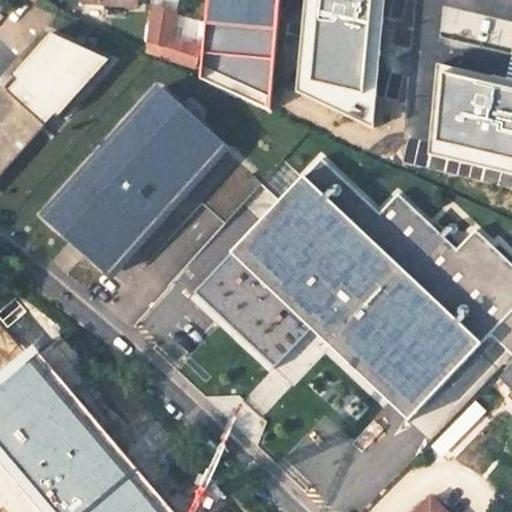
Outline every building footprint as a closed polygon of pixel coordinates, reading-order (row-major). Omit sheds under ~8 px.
[(278,0),(205,0),(200,77),(269,110),(278,0)] [(384,0),(304,0),(296,92),(373,130),(384,0)] [(175,41),(180,13),(153,7),(147,50),(198,68),(200,50),(175,41)] [(111,59),(51,32),(13,75),(19,80),(9,90),(5,87),(0,92),(0,174),(46,123),(48,124),(57,114),(59,117),(111,59)] [(511,82),(436,65),(428,155),(511,174),(511,82)] [(109,269),(222,143),(159,87),(46,212),(109,269)] [(399,195),(381,214),(323,159),(306,176),(290,160),(265,186),(282,202),(195,293),(275,369),(312,330),(409,422),(492,336),(511,314),(511,265),(477,232),(458,251),(399,195)] [(511,314),(492,336),(511,355),(511,314)] [(0,459),(45,511),(174,511),(35,347),(0,377),(0,459)] [(445,511),(432,498),(417,511),(445,511)]
